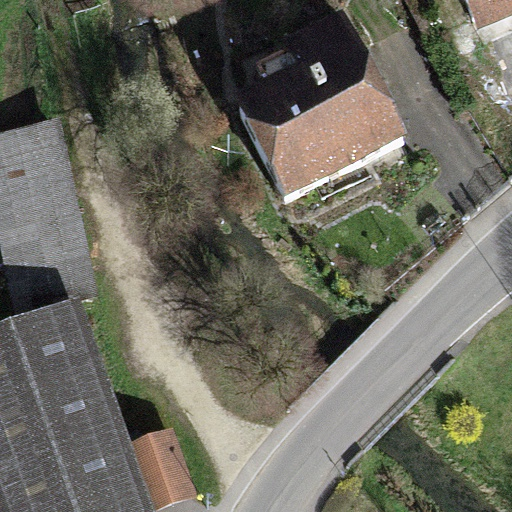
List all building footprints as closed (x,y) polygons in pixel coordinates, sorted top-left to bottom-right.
[(511,0),(437,0),(466,56),(511,32),(511,0)] [(229,130),(272,221),(400,161),(341,36),(269,70),(285,103),(229,130)] [(0,152),(0,235),(19,322),(96,305),(60,139),(0,152)] [(0,511),(139,511),(122,465),(68,323),(22,340),(0,348),(0,511)] [(122,465),(139,511),(192,511),(168,448),(122,465)]
